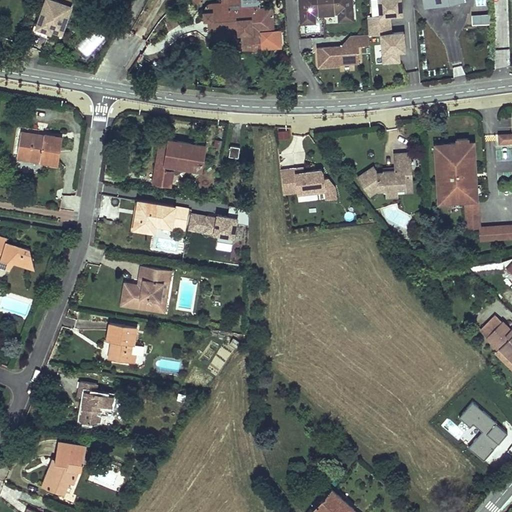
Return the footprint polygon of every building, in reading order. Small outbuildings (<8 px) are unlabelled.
[(52,29),(61,32),(71,6),(55,0),(46,0),(38,23),(37,26),(51,31),(52,29)] [(241,0),(225,0),(226,1),(212,1),(206,4),(205,9),(203,9),(204,18),(214,18),(214,29),(238,28),(238,33),(244,33),(245,42),(263,41),(262,40),(275,39),(273,6),(260,7),(260,2),(242,3),(241,0)] [(301,0),(303,22),(315,21),(315,13),(325,12),(323,0),(301,0)] [(323,0),(325,12),(340,11),(340,20),(353,19),(351,0),(323,0)] [(401,0),(378,0),(380,16),(368,17),(368,21),(369,32),(369,36),(382,35),(384,63),(400,62),(400,51),(406,51),(404,32),(392,33),(390,15),(403,14),(401,0)] [(472,22),(489,22),(489,12),(472,12),(472,22)] [(36,22),(32,31),(49,37),(51,31),(37,26),(38,23),(36,22)] [(358,64),(357,47),(369,46),(368,36),(349,37),(350,47),(317,49),(318,68),(339,66),(339,65),(358,64)] [(21,131),(18,154),(41,157),(40,160),(58,163),(62,137),(21,131)] [(511,141),(511,132),(499,134),(499,143),(511,141)] [(161,138),(159,148),(167,150),(168,139),(161,138)] [(470,138),(458,139),(458,142),(445,143),(446,151),(437,152),(439,180),(443,180),(444,202),(454,201),(464,201),(466,200),(479,200),(477,162),(471,162),(470,141),(470,138)] [(159,148),(153,183),(171,186),(173,171),(164,170),(165,161),(193,166),(192,169),(201,170),(205,145),(168,139),(167,150),(159,148)] [(446,151),(445,143),(437,143),(437,152),(446,151)] [(231,146),(229,155),(239,157),(240,147),(231,146)] [(414,180),(412,151),(395,152),(396,166),(396,169),(385,169),(385,170),(379,171),(375,165),(359,175),(371,193),(380,188),(388,187),(388,190),(399,190),(399,186),(407,186),(407,181),(414,180)] [(280,170),(283,194),(297,192),(324,189),(325,192),(326,199),(335,198),(334,187),(327,178),(324,178),(323,173),(320,169),(304,171),(295,172),(295,168),(280,170)] [(139,200),(135,227),(147,229),(149,222),(156,223),(172,226),(175,206),(139,200)] [(479,200),(466,200),(468,228),(482,227),(480,200),(479,200)] [(249,208),(229,204),(227,216),(217,214),(217,217),(207,215),(204,232),(218,234),(217,240),(233,243),(236,223),(248,224),(249,208)] [(188,209),(175,206),(172,226),(185,228),(188,209)] [(207,215),(191,213),(188,229),(204,232),(207,215)] [(149,222),(147,229),(155,231),(156,223),(149,222)] [(511,224),(482,227),(483,240),(511,237),(511,224)] [(404,239),(398,231),(392,236),(401,247),(408,242),(408,241),(404,239)] [(0,261),(1,259),(14,263),(35,269),(31,249),(20,246),(14,252),(3,249),(6,241),(7,238),(0,235),(0,261)] [(6,241),(3,249),(14,252),(20,246),(6,241)] [(1,259),(0,261),(0,267),(11,270),(14,263),(1,259)] [(125,283),(122,304),(164,311),(166,298),(160,297),(163,280),(169,281),(171,269),(142,265),(140,280),(144,281),(143,286),(139,285),(125,283)] [(160,297),(166,298),(169,281),(163,280),(160,297)] [(496,313),(481,329),(488,336),(503,320),(496,313)] [(511,328),(503,320),(488,336),(500,348),(501,347),(511,357),(511,328)] [(110,322),(107,339),(112,339),(115,340),(114,345),(111,345),(109,357),(130,361),(133,343),(135,343),(138,327),(110,322)] [(497,351),(511,366),(511,357),(501,347),(500,348),(497,351)] [(113,408),(115,396),(96,393),(98,385),(78,381),(75,396),(81,397),(77,423),(113,429),(115,416),(110,415),(111,407),(113,408)] [(157,405),(158,396),(145,395),(144,403),(157,405)] [(472,401),(459,417),(470,426),(473,423),(482,431),(468,447),(483,460),(507,433),(495,423),(496,422),(472,401)] [(50,466),(43,485),(64,493),(69,481),(72,482),(77,470),(79,462),(82,462),(84,463),(87,445),(59,440),(55,462),(57,462),(55,467),(50,466)] [(314,509),(317,511),(353,511),(355,510),(332,488),(331,488),(313,508),(314,509)]
